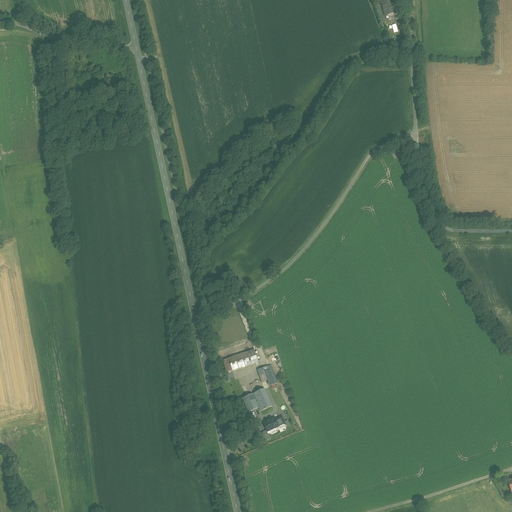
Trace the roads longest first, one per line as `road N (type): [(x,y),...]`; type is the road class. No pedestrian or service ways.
road 1 (unclassified): [(511,231),(442,223),(416,136),(369,156),(330,216),(273,278),(195,318)]
road 2 (secondary): [(195,318),(137,48)]
road 3 (secondary): [(238,511),(195,318)]
road 4 (unclassified): [(137,48),(49,39),(0,24)]
